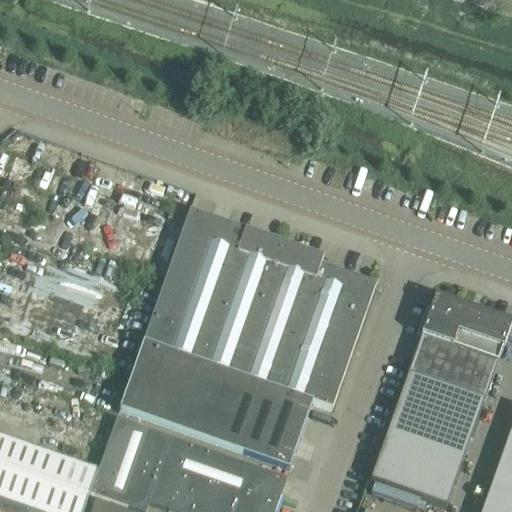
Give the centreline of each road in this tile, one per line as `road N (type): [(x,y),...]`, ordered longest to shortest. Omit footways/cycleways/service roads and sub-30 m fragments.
road 1 (unclassified): [(419,241),(0,93)]
road 2 (unclassified): [(327,511),(419,241)]
